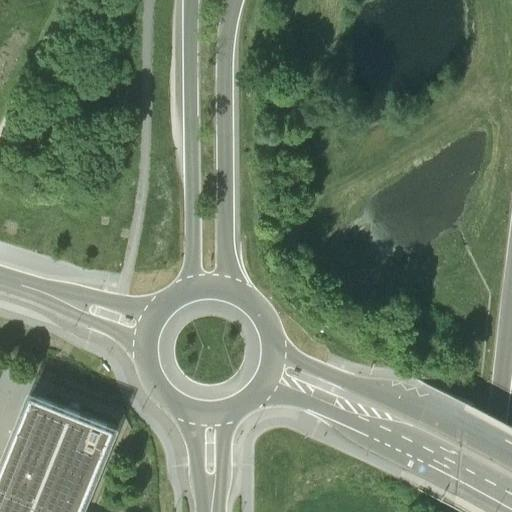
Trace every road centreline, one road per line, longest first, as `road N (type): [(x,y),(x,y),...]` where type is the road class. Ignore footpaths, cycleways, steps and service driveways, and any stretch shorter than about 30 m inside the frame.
road 1 (trunk): [(190,0),(192,286)]
road 2 (trunk): [(227,285),(225,63),(233,0)]
road 3 (tertiary): [(266,388),(511,503)]
road 4 (tertiary): [(511,460),(278,352)]
road 5 (trunk): [(511,286),(497,402),(499,511)]
road 6 (track): [(67,0),(0,135)]
road 7 (tertiary): [(32,288),(143,351)]
road 8 (tertiary): [(158,307),(32,288)]
